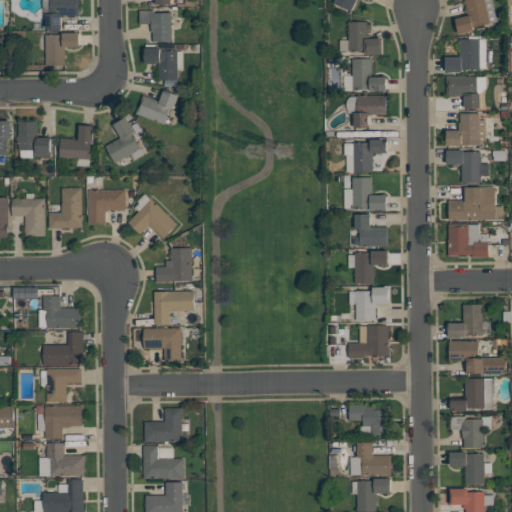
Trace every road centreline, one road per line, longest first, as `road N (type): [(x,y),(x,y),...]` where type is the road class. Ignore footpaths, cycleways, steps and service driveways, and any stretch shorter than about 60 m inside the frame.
road 1 (residential): [(417,14),(423,511)]
road 2 (residential): [(117,386),(422,381)]
road 3 (residential): [(116,268),(117,511)]
